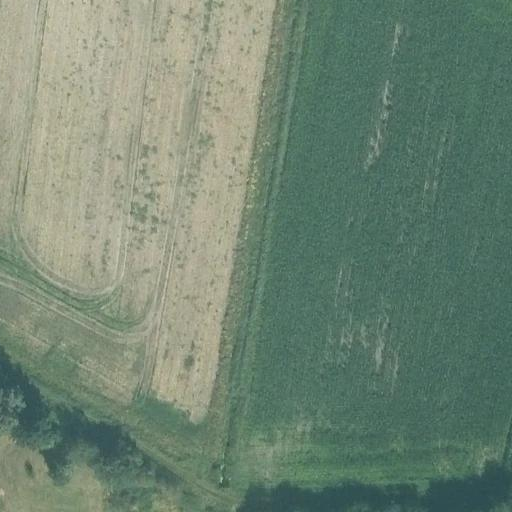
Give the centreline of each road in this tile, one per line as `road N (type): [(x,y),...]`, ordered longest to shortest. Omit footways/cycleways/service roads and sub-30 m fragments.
road 1 (track): [(0,379),(216,498),(275,507)]
road 2 (track): [(511,493),(275,507)]
